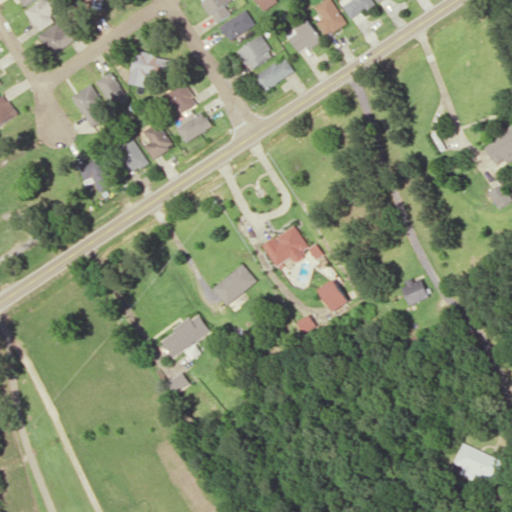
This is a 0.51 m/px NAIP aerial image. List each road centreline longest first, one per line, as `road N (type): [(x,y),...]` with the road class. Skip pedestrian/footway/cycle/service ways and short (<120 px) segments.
road 1 (secondary): [(0,303),(454,0)]
road 2 (residential): [(353,69),(404,224),(511,395)]
road 3 (residential): [(252,133),(167,0)]
road 4 (residential): [(165,0),(40,88)]
